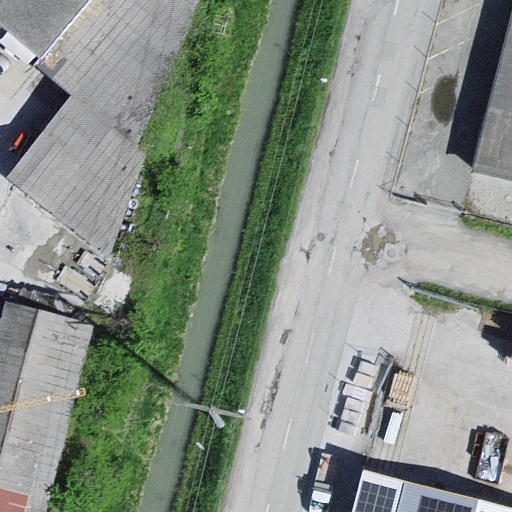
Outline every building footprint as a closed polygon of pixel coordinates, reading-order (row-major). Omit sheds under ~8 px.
[(0,0),(0,19),(41,56),(91,0),(0,0)] [(91,0),(41,56),(35,68),(78,104),(136,153),(203,0),(91,0)] [(511,8),(475,172),(511,181),(511,8)] [(136,153),(78,104),(15,177),(111,258),(144,160),(136,153)] [(0,326),(0,511),(3,511),(41,511),(94,331),(6,306),(0,326)] [(480,511),(357,481),(349,511),(480,511)]
